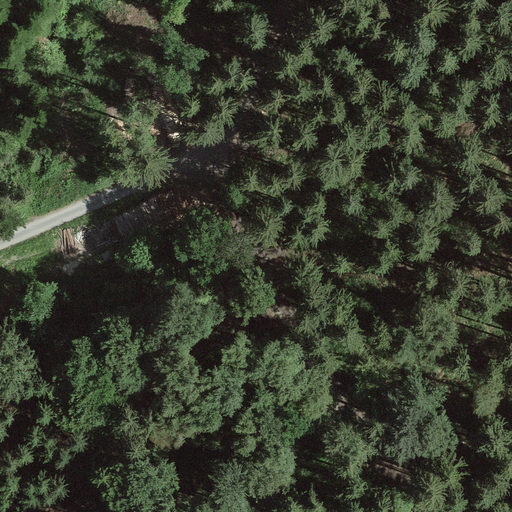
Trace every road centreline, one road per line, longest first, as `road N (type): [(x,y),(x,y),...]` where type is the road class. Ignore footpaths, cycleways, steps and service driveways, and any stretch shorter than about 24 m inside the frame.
road 1 (track): [(205,152),(290,322),(420,511)]
road 2 (track): [(297,0),(248,110),(226,135),(205,152),(0,242)]
road 3 (track): [(205,152),(417,136),(511,115)]
